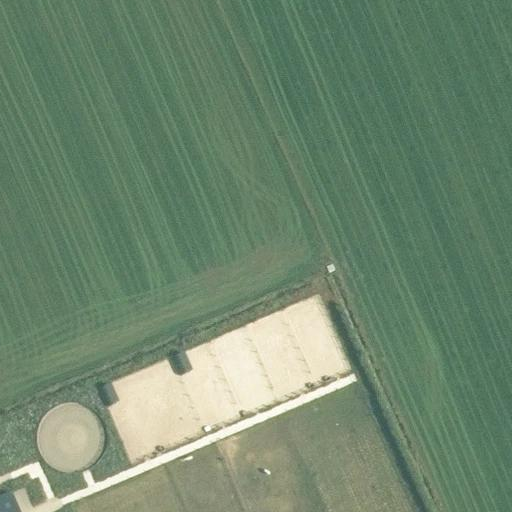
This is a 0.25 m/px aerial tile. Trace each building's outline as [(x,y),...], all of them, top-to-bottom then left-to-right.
[(173,31),(201,20),(193,0),(126,0),(131,11),(148,4),(154,18),(165,13),(173,31)] [(11,40),(0,44),(0,380),(12,412),(12,368),(17,366),(13,355),(24,355),(21,348),(10,348),(11,40)] [(327,368),(350,358),(336,326),(322,332),(329,348),(320,352),(327,368)] [(84,405),(76,354),(56,357),(55,347),(37,350),(40,372),(44,372),(45,380),(58,379),(68,377),(73,406),(84,405)] [(18,511),(11,493),(0,497),(0,511),(18,511)]
